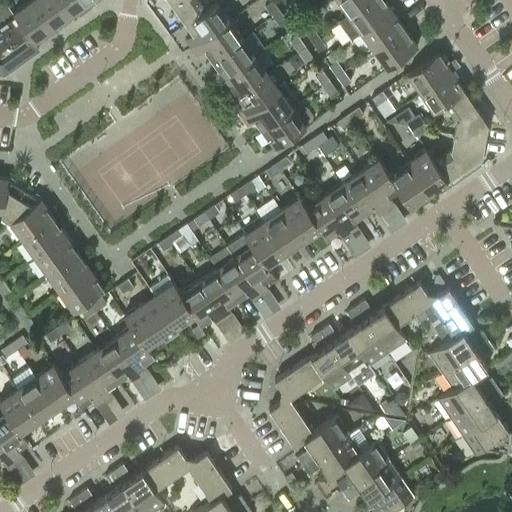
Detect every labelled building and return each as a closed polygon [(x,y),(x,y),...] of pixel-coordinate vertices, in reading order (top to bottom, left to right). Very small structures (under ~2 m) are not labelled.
[(38,46),(34,40),(12,11),(4,0),(1,3),(0,2),(0,70),(3,71),(38,46)] [(52,27),(32,0),(27,0),(12,11),(34,40),(52,27)] [(70,15),(59,0),(32,0),(52,27),(70,15)] [(85,0),(59,0),(70,15),(87,2),(85,0)] [(198,0),(169,0),(186,22),(205,9),(205,8),(198,0)] [(205,9),(186,22),(193,32),(185,38),(191,46),(229,18),(215,0),(205,8),(205,9)] [(272,0),(270,0),(264,4),(272,14),(279,9),(272,0)] [(300,9),(293,0),(291,0),(285,4),(293,15),(300,9)] [(338,0),(348,13),(366,0),(338,0)] [(384,0),(366,0),(348,13),(360,31),(391,9),(384,0)] [(286,19),(279,9),(272,14),(279,25),(286,19)] [(391,9),(360,31),(373,48),(404,26),(391,9)] [(229,18),(191,46),(196,54),(204,48),(211,58),(242,36),(229,18)] [(303,29),(311,40),(318,34),(311,24),(303,29)] [(404,26),(373,48),(386,67),(417,45),(404,26)] [(289,39),(297,50),(304,44),(297,34),(289,39)] [(325,45),(318,34),(311,40),(318,50),(325,45)] [(242,36),(211,58),(218,68),(210,73),(216,81),(254,53),(242,36)] [(304,44),(297,50),(304,60),(311,55),(304,44)] [(407,72),(420,91),(451,70),(438,51),(407,72)] [(254,53),(216,81),(221,89),(229,83),(236,93),(267,71),(254,53)] [(328,65),(336,75),(343,69),(336,59),(328,65)] [(322,69),(315,74),(322,85),(329,79),(322,69)] [(350,80),(343,69),(336,75),(343,85),(350,80)] [(451,70),(420,91),(432,109),(444,102),(444,101),(463,87),(451,70)] [(267,71),(236,93),(243,103),(235,108),(241,116),(279,89),(267,71)] [(329,79),(322,85),(329,95),(336,90),(329,79)] [(488,124),(463,87),(444,101),(444,102),(456,119),(453,133),(484,138),(487,125),(488,124)] [(279,89),(241,116),(246,124),(254,118),(261,128),(292,106),(279,89)] [(386,97),(381,89),(371,96),(376,104),(386,97)] [(363,113),(358,105),(348,112),(353,120),(363,113)] [(292,106),(261,128),(274,147),(305,125),(292,106)] [(353,120),(348,112),(337,119),(342,127),(353,120)] [(411,130),(424,122),(417,112),(405,121),(411,130)] [(424,122),(411,130),(416,137),(428,128),(424,122)] [(322,130),(311,137),(316,144),(327,137),(322,130)] [(484,138),(453,133),(450,147),(433,159),(432,159),(445,179),(482,154),(481,153),(484,138)] [(316,144),(311,137),(301,144),(306,151),(316,144)] [(425,147),(406,160),(428,191),(445,179),(432,159),(433,159),(425,147)] [(286,154),(275,161),(280,169),(291,162),(286,154)] [(378,156),(359,169),(386,208),(394,202),(388,194),(398,188),(399,187),(388,172),(389,172),(378,156)] [(406,160),(389,172),(388,172),(399,187),(398,188),(409,204),(428,191),(406,160)] [(270,176),(280,169),(275,161),(265,168),(270,176)] [(386,208),(359,169),(341,181),(363,212),(373,205),(378,213),(386,208)] [(7,178),(0,176),(0,214),(5,217),(23,188),(7,178)] [(249,179),(239,186),(244,193),(255,186),(249,179)] [(363,212),(341,181),(323,193),(350,232),(358,227),(353,219),(363,212)] [(234,200),(244,193),(239,186),(229,193),(234,200)] [(40,197),(23,188),(5,217),(10,221),(22,238),(53,216),(40,197)] [(350,232),(323,193),(306,205),(305,206),(320,226),(319,226),(326,237),(337,229),(342,237),(350,232)] [(299,194),(280,207),(301,238),(319,226),(320,226),(305,206),(306,205),(299,194)] [(214,203),(203,210),(208,217),(219,210),(214,203)] [(301,238),(280,207),(262,219),(283,250),(301,238)] [(198,224),(208,217),(203,210),(193,217),(198,224)] [(53,216),(22,238),(35,255),(65,233),(53,216)] [(283,250),(262,219),(243,232),(250,243),(251,242),(265,262),(266,262),(283,250)] [(178,227),(168,234),(173,242),(183,235),(178,227)] [(65,233),(35,255),(47,273),(78,251),(65,233)] [(157,241),(162,249),(173,242),(168,234),(157,241)] [(265,262),(251,242),(250,243),(233,254),(260,293),(268,288),(262,280),(273,272),(266,262),(265,262)] [(78,251),(47,273),(60,291),(90,269),(78,251)] [(260,293),(233,254),(216,266),(237,297),(247,291),(252,298),(260,293)] [(237,297),(216,266),(198,278),(224,317),(232,312),(227,304),(237,297)] [(90,269),(60,291),(73,309),(104,287),(90,269)] [(117,284),(122,291),(132,284),(127,277),(117,284)] [(9,289),(2,278),(0,279),(0,291),(2,294),(9,289)] [(224,317),(198,278),(180,290),(179,291),(194,311),(193,312),(200,322),(211,315),(216,323),(224,317)] [(173,280),(153,293),(176,327),(178,326),(176,323),(193,312),(194,311),(179,291),(180,290),(173,280)] [(427,314),(431,291),(425,290),(418,280),(382,304),(395,324),(396,323),(413,311),(419,320),(427,314)] [(473,323),(447,285),(437,292),(431,291),(427,314),(431,321),(439,315),(442,319),(433,325),(440,337),(450,330),(452,334),(453,335),(462,329),(463,330),(473,323)] [(101,294),(91,302),(96,309),(106,302),(101,294)] [(364,297),(355,303),(387,350),(406,337),(396,323),(395,324),(382,304),(373,311),(364,297)] [(123,313),(130,324),(131,323),(145,344),(146,343),(162,332),(164,335),(166,334),(143,300),(123,313)] [(96,309),(91,302),(80,309),(85,316),(96,309)] [(20,303),(13,309),(20,319),(27,314),(20,303)] [(355,323),(346,329),(369,362),(387,350),(355,303),(346,309),(355,323)] [(35,324),(27,314),(20,319),(27,329),(35,324)] [(65,319),(55,326),(60,333),(70,326),(65,319)] [(374,370),(369,362),(346,329),(337,335),(328,322),(319,328),(351,375),(357,383),(374,370)] [(131,323),(130,324),(113,335),(140,374),(148,369),(143,361),(153,354),(146,343),(145,344),(131,323)] [(45,333),(50,340),(60,333),(55,326),(45,333)] [(319,347),(310,353),(323,372),(322,373),(332,387),(351,375),(319,328),(310,334),(319,347)] [(453,335),(452,334),(428,351),(440,369),(487,337),(481,329),(468,338),(463,330),(462,329),(453,335)] [(22,333),(12,340),(17,348),(27,341),(22,333)] [(140,374),(113,335),(96,348),(117,379),(127,372),(132,380),(140,374)] [(440,369),(452,386),(452,387),(471,375),(472,376),(487,365),(480,355),(493,346),(487,337),(440,369)] [(1,347),(6,355),(17,348),(12,340),(1,347)] [(117,379),(96,348),(78,360),(104,399),(112,393),(107,385),(117,379)] [(281,388),(280,394),(289,395),(322,373),(323,372),(310,353),(274,378),(281,388)] [(104,399),(78,360),(60,372),(59,372),(74,393),(73,393),(80,403),(91,396),(97,404),(104,399)] [(53,361),(34,374),(55,405),(73,393),(74,393),(59,372),(60,372),(53,361)] [(55,405),(34,374),(17,386),(38,417),(55,405)] [(452,387),(452,386),(437,397),(449,415),(496,384),(490,375),(477,384),(472,376),(471,375),(452,387)] [(496,384),(449,415),(461,433),(495,410),(489,401),(502,392),(496,384)] [(38,417),(17,386),(0,397),(0,402),(5,409),(20,429),(21,429),(38,417)] [(289,395),(280,394),(278,400),(268,407),(294,444),(304,437),(303,436),(312,430),(312,429),(289,395)] [(378,403),(383,410),(404,414),(404,413),(393,397),(387,400),(385,398),(378,403)] [(5,409),(0,412),(0,438),(14,460),(22,455),(17,447),(28,439),(21,429),(20,429),(5,409)] [(495,410),(461,433),(474,452),(485,445),(504,449),(508,429),(495,410)] [(336,412),(312,429),(312,430),(303,436),(304,437),(309,445),(296,454),(302,463),(349,431),(336,412)] [(401,431),(409,443),(417,437),(409,426),(401,431)] [(349,431),(302,463),(308,472),(322,463),(328,473),(343,463),(343,462),(361,449),(361,448),(349,431)] [(14,460),(0,438),(0,458),(1,457),(7,465),(14,460)] [(361,449),(343,462),(343,463),(349,471),(336,480),(342,489),(389,457),(376,438),(361,448),(361,449)] [(177,444),(140,469),(153,488),(154,487),(187,464),(189,455),(184,454),(177,444)] [(195,456),(189,455),(187,464),(210,498),(211,499),(220,493),(221,494),(231,487),(205,449),(195,456)] [(389,457),(342,489),(348,497),(361,488),(367,497),(401,474),(389,457)] [(122,461),(113,467),(143,511),(148,511),(164,502),(154,487),(153,488),(140,469),(131,475),(122,461)] [(113,487),(104,493),(117,511),(143,511),(113,467),(104,474),(113,487)] [(413,493),(401,474),(367,497),(377,511),(400,511),(403,500),(413,493)] [(86,486),(78,492),(91,511),(117,511),(104,493),(95,499),(86,486)] [(78,511),(76,511),(91,511),(78,492),(69,498),(78,511)] [(220,493),(211,499),(210,498),(189,511),(230,511),(245,502),(239,493),(226,502),(221,494),(220,493)] [(230,511),(249,511),(252,510),(245,502),(230,511)]
